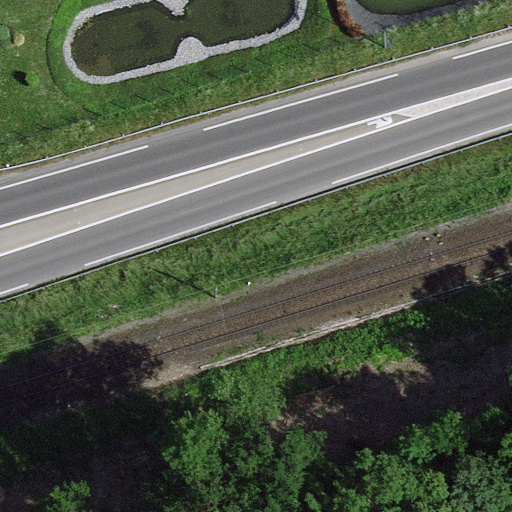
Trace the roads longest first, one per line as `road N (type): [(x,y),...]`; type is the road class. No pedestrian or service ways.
road 1 (primary): [(0,278),(511,100)]
road 2 (primary): [(511,69),(0,205)]
